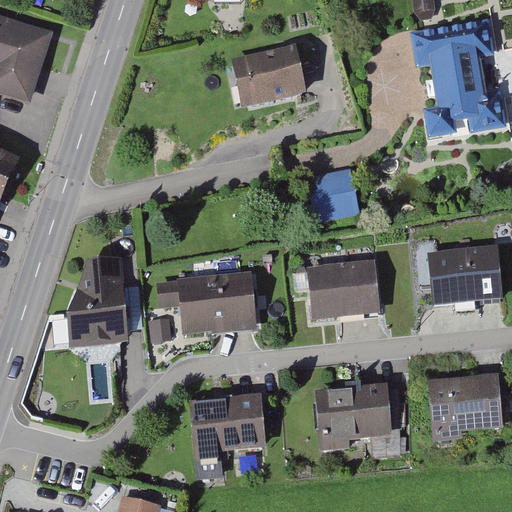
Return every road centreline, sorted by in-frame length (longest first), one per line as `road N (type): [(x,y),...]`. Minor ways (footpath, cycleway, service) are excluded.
road 1 (residential): [(0,430),(88,454),(108,447),(186,371),(511,337)]
road 2 (secondary): [(0,389),(126,0)]
